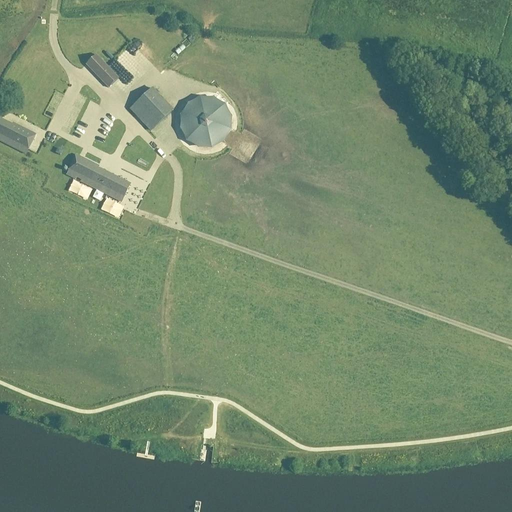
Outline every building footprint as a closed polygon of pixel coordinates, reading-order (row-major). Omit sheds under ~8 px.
[(94,40),(104,52),(126,34),(116,22),(94,40)] [(109,27),(107,25),(94,37),(96,40),(109,27)] [(96,55),(86,64),(107,88),(118,79),(96,55)] [(174,110),(153,88),(130,109),(151,131),(174,110)] [(199,98),(189,104),(186,107),(180,115),(180,130),(186,142),(198,149),(208,150),(212,150),(224,143),(232,132),(231,117),(225,105),(212,98),(199,98)] [(4,122),(0,129),(0,141),(26,154),(35,137),(4,122)] [(127,182),(75,157),(66,174),(75,179),(76,177),(81,179),(80,181),(118,200),(127,182)]
